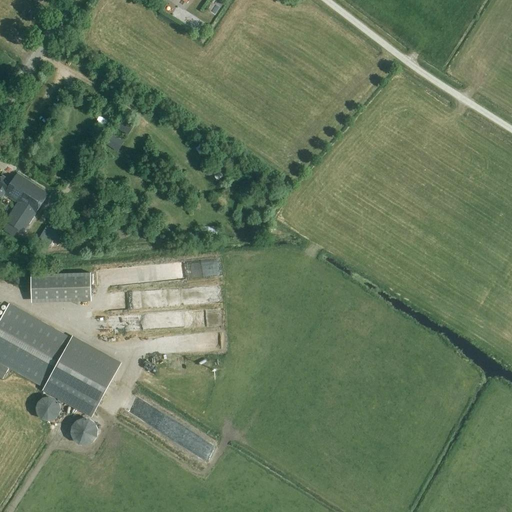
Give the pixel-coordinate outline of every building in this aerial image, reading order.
[(170,8),(175,13),(182,7),(177,1),(170,8)] [(135,101),(145,107),(148,102),(138,96),(135,101)] [(161,111),(158,115),(166,122),(170,118),(161,111)] [(123,126),(132,134),(139,126),(130,118),(123,126)] [(180,136),(188,130),(182,122),(174,128),(180,136)] [(111,134),(105,142),(114,148),(119,139),(111,134)] [(207,138),(201,148),(208,152),(214,142),(207,138)] [(49,194),(18,173),(12,182),(3,175),(0,180),(0,197),(2,199),(5,195),(19,204),(7,222),(23,232),(49,194)] [(59,206),(54,213),(61,218),(66,210),(59,206)] [(91,270),(32,272),(32,300),(91,298),(91,270)] [(141,283),(117,284),(118,294),(142,292),(141,283)] [(186,302),(194,302),(194,289),(185,289),(186,302)] [(93,415),(120,365),(9,304),(0,320),(0,377),(3,379),(8,369),(93,415)] [(141,329),(179,327),(178,313),(101,318),(102,338),(141,336),(141,329)] [(188,350),(228,348),(227,334),(186,336),(186,337),(158,338),(159,353),(188,352),(188,350)] [(48,422),(54,420),(59,416),(61,410),(60,404),(55,399),(49,397),(43,398),(38,402),(36,409),(37,415),(42,420),(48,422)] [(87,446),(93,443),(97,438),(98,430),(95,424),(90,419),(84,419),(80,419),(75,422),(72,428),(71,434),(74,441),(80,445),(87,446)] [(212,460),(221,447),(208,439),(200,452),(212,460)] [(223,441),(219,450),(229,454),(232,444),(223,441)]
